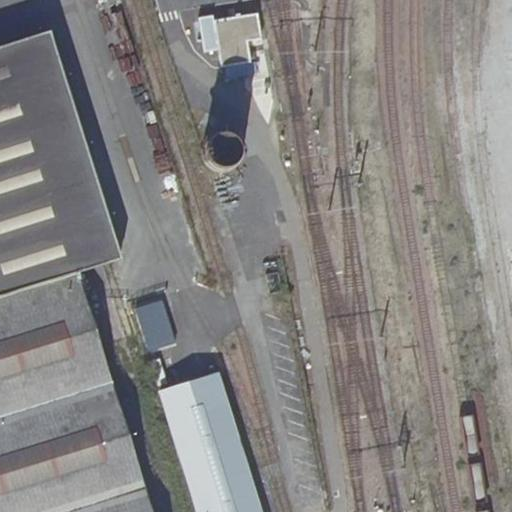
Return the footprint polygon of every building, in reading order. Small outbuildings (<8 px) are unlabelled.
[(216,70),(243,64),(241,45),(261,42),(257,14),(209,21),(216,70)] [(0,298),(70,277),(116,263),(41,31),(0,44),(0,298)] [(201,164),(203,169),(206,172),(211,175),(216,176),(220,175),(225,173),(228,169),(231,165),(231,159),(230,154),(227,150),(223,147),(218,145),(213,145),(208,147),(204,150),(202,155),(201,159),(201,164)] [(0,511),(144,511),(70,277),(0,298),(0,511)] [(193,511),(255,511),(214,375),(156,395),(193,511)]
